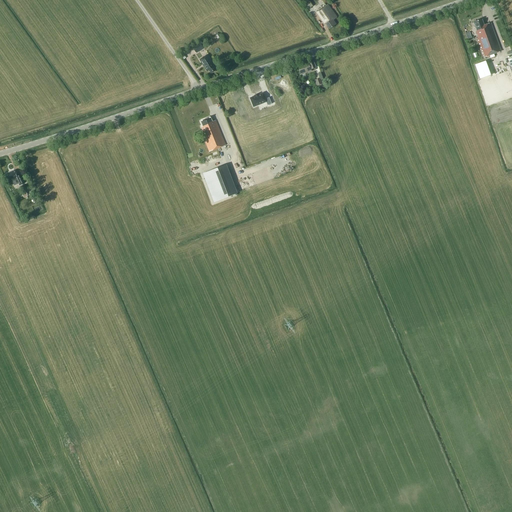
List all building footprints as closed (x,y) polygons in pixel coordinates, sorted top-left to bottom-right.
[(329,4),(328,5),(316,12),(324,24),(326,23),(329,29),(336,25),(334,21),(338,18),(329,4)] [(473,22),(477,31),(475,31),(478,37),(477,38),(484,57),(501,51),(491,22),(484,25),(481,19),(473,22)] [(192,47),(196,53),(205,48),(201,41),(192,47)] [(217,69),(209,57),(208,55),(199,60),(207,72),(209,70),(212,74),(216,71),(216,70),(217,69)] [(483,62),(474,65),(479,79),(491,75),(485,61),(483,62)] [(297,68),(300,76),(312,71),(311,70),(316,68),(314,62),(297,68)] [(269,97),(265,99),(263,94),(251,98),(254,106),(266,102),(267,106),(272,104),(269,97)] [(204,130),(203,131),(201,131),(209,152),(226,145),(216,120),(213,122),(211,117),(202,121),(204,126),(202,127),(204,130)] [(290,185),(282,163),(245,177),(253,199),(290,185)] [(222,167),(203,174),(214,202),(232,195),(222,167)] [(22,175),(18,176),(15,170),(5,175),(8,181),(11,179),(15,186),(19,184),(20,186),(26,183),(22,175)]
